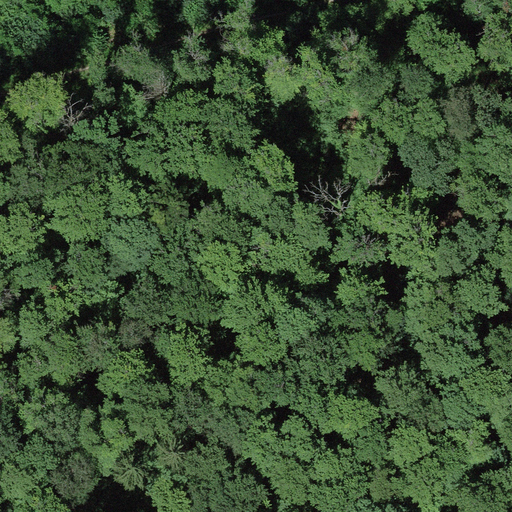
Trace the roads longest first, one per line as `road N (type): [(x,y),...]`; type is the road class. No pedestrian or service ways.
road 1 (track): [(0,89),(308,0)]
road 2 (track): [(307,511),(511,434)]
